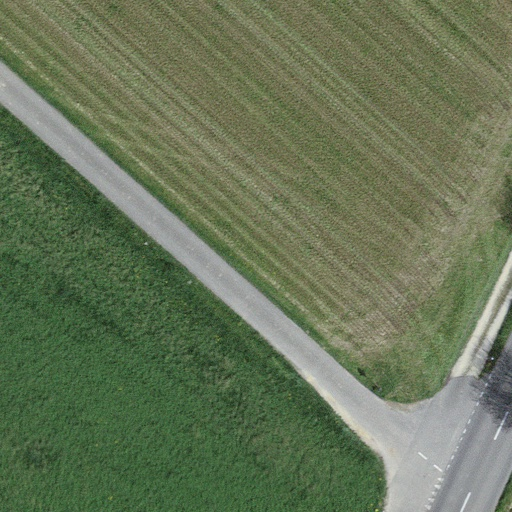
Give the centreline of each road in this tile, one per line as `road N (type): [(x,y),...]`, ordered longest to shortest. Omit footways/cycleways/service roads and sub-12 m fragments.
road 1 (unclassified): [(0,84),(425,458),(474,483)]
road 2 (track): [(511,279),(400,511)]
